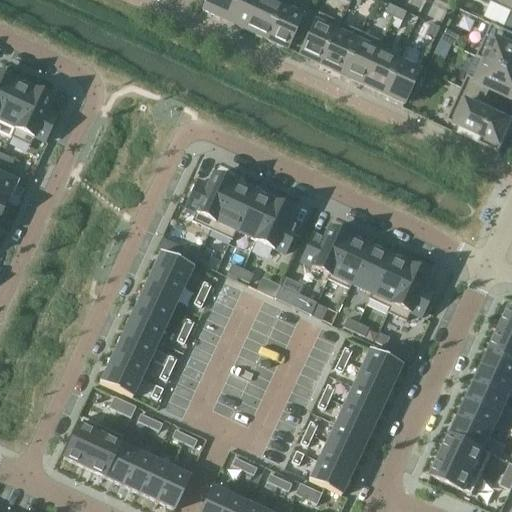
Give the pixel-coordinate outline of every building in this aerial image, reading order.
[(223,22),(233,0),(206,0),(207,0),(202,12),(223,22)] [(244,32),(258,0),(233,0),(223,22),(244,32)] [(265,41),(283,0),(258,0),(244,32),(265,41)] [(295,48),(311,14),(305,11),(306,10),(284,0),(283,0),(265,41),(286,51),(289,45),(295,48)] [(511,0),(481,0),(511,14),(507,22),(511,24),(511,0)] [(392,19),(397,10),(388,6),(384,15),(392,19)] [(406,14),(397,10),(392,19),(401,23),(406,14)] [(320,67),(339,25),(318,15),(318,17),(311,14),(295,48),(301,50),(298,57),(320,67)] [(511,35),(510,34),(511,29),(511,24),(507,22),(503,31),(491,26),(476,58),(511,74),(511,48),(510,47),(511,43),(511,35)] [(339,25),(320,67),(341,77),(356,44),(360,35),(340,26),(339,25)] [(430,25),(426,34),(435,39),(439,30),(430,25)] [(445,32),(441,42),(454,48),(458,38),(445,32)] [(361,86),(381,44),(360,35),(356,44),(341,77),(361,86)] [(382,96),(397,63),(377,54),(381,45),(381,44),(361,86),(382,96)] [(511,74),(476,58),(462,90),(486,101),(490,91),(511,101),(511,74)] [(419,73),(397,63),(382,96),(403,106),(419,73)] [(0,108),(12,82),(0,76),(0,108)] [(12,82),(0,108),(0,124),(14,131),(15,131),(33,92),(12,82)] [(481,110),(486,101),(462,90),(447,122),(481,138),(478,145),(498,154),(509,131),(507,130),(510,124),(481,110)] [(14,131),(10,139),(29,148),(33,140),(44,144),(56,118),(46,113),(51,101),(33,92),(15,131),(14,131)] [(3,157),(0,162),(0,166),(9,171),(13,162),(3,157)] [(0,176),(0,201),(6,205),(16,184),(0,176)] [(197,184),(184,210),(195,215),(191,224),(209,232),(232,185),(213,176),(207,188),(197,184)] [(232,185),(209,232),(231,242),(235,234),(234,233),(252,194),(232,185)] [(252,194),(234,233),(235,234),(255,243),(273,204),(252,194)] [(273,204),(255,243),(283,256),(296,230),(286,225),(291,213),(273,204)] [(312,237),(300,264),(328,277),(329,277),(347,238),(329,230),(323,242),(312,237)] [(328,277),(326,281),(348,292),(350,288),(350,287),(368,248),(347,238),(329,277),(328,277)] [(196,261),(200,252),(189,247),(185,256),(196,261)] [(368,248),(350,287),(350,288),(369,296),(370,297),(388,258),(368,248)] [(207,266),(211,257),(200,252),(196,261),(207,266)] [(160,254),(151,274),(183,289),(192,269),(160,254)] [(369,296),(367,301),(388,310),(389,311),(409,267),(388,258),(370,297),(369,296)] [(237,280),(242,271),(231,266),(226,275),(237,280)] [(388,310),(386,315),(405,324),(409,315),(420,320),(432,293),(422,288),(427,276),(409,267),(389,311),(388,310)] [(248,285),(252,276),(242,271),(237,280),(248,285)] [(151,274),(142,292),(175,307),(183,289),(151,274)] [(203,285),(198,295),(205,299),(210,288),(203,285)] [(142,292),(134,311),(166,326),(175,307),(142,292)] [(198,295),(193,306),(200,310),(205,299),(198,295)] [(312,315),(316,306),(305,301),(301,310),(312,315)] [(327,311),(316,306),(312,315),(322,320),(327,311)] [(511,311),(509,310),(490,351),(511,360),(511,311)] [(134,311),(125,329),(157,344),(166,326),(134,311)] [(353,334),(357,325),(346,320),(342,329),(353,334)] [(186,321),(181,332),(188,336),(193,325),(186,321)] [(364,339),(368,330),(357,325),(353,334),(364,339)] [(125,329),(117,348),(149,363),(157,344),(125,329)] [(181,332),(175,343),(183,347),(188,336),(181,332)] [(378,335),(374,344),(385,349),(389,340),(378,335)] [(117,348),(108,366),(140,381),(149,363),(117,348)] [(344,350),(339,361),(346,365),(351,354),(344,350)] [(511,360),(490,351),(482,368),(511,381),(511,360)] [(369,352),(360,371),(392,386),(401,367),(369,352)] [(168,358),(163,369),(171,373),(176,362),(168,358)] [(339,361),(333,372),(341,376),(346,365),(339,361)] [(108,366),(99,386),(131,401),(140,381),(108,366)] [(511,381),(482,368),(474,385),(508,401),(511,392),(511,381)] [(163,369),(158,380),(166,384),(171,373),(163,369)] [(360,371),(351,390),(384,405),(392,386),(360,371)] [(474,385),(466,403),(500,419),(508,401),(474,385)] [(326,387),(321,398),(329,402),(334,391),(326,387)] [(155,388),(149,399),(157,403),(162,392),(155,388)] [(351,390),(343,408),(375,423),(384,405),(351,390)] [(321,398),(316,409),(324,413),(329,402),(321,398)] [(113,399),(108,410),(115,414),(120,403),(113,399)] [(120,403),(115,414),(123,417),(128,406),(120,403)] [(466,403),(458,420),(492,436),(500,419),(466,403)] [(128,406),(123,417),(130,420),(135,409),(128,406)] [(343,408),(334,427),(366,442),(375,423),(343,408)] [(140,416),(136,424),(147,429),(151,421),(140,416)] [(81,420),(62,461),(102,480),(118,446),(119,446),(122,439),(81,420)] [(458,420),(450,437),(484,453),(492,436),(458,420)] [(151,421),(147,429),(158,434),(162,426),(151,421)] [(309,424),(304,435),(312,439),(317,428),(309,424)] [(334,427),(325,445),(358,460),(366,442),(334,427)] [(174,432),(171,440),(182,445),(185,438),(174,432)] [(304,435),(299,446),(306,450),(312,439),(304,435)] [(450,437),(431,477),(472,496),(491,456),(484,453),(450,437)] [(185,438),(182,445),(193,450),(196,443),(185,438)] [(325,445),(317,464),(349,479),(358,460),(325,445)] [(118,446),(102,480),(120,488),(136,454),(119,446),(118,446)] [(136,454),(120,488),(137,496),(153,462),(136,454)] [(295,454),(290,465),(298,468),(303,457),(295,454)] [(234,460),(231,468),(242,473),(245,466),(234,460)] [(153,462),(137,496),(154,504),(170,470),(153,462)] [(317,464),(308,483),(340,498),(349,479),(317,464)] [(245,466),(242,473),(253,478),(256,471),(245,466)] [(170,470),(154,504),(171,511),(172,511),(189,478),(170,470)] [(511,475),(506,473),(503,480),(511,484),(511,475)] [(269,477),(265,484),(276,489),(280,482),(269,477)] [(511,484),(503,480),(499,487),(510,493),(511,488),(511,484)] [(280,482),(276,489),(287,494),(291,487),(280,482)] [(299,486),(294,497),(301,500),(306,489),(299,486)] [(212,489),(201,511),(223,511),(230,498),(212,489)] [(306,489),(301,500),(309,504),(314,493),(306,489)] [(314,493),(309,504),(316,507),(321,496),(314,493)] [(230,498),(223,511),(244,511),(247,506),(230,498)]
